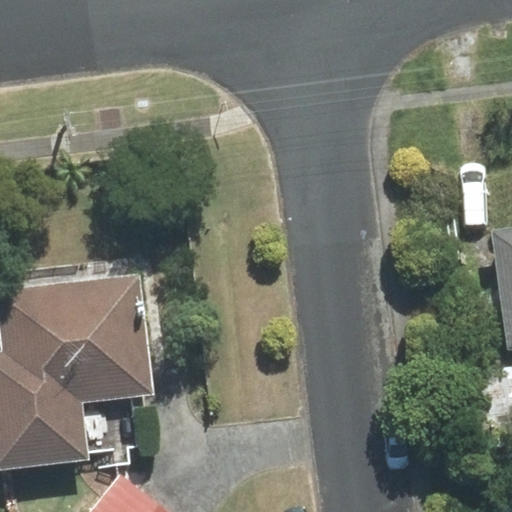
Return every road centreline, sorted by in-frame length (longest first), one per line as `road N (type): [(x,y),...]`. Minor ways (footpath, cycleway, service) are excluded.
road 1 (residential): [(371,511),(314,3)]
road 2 (residential): [(0,42),(314,3)]
